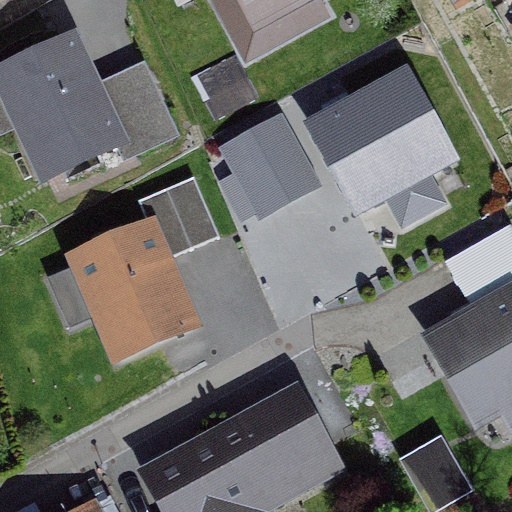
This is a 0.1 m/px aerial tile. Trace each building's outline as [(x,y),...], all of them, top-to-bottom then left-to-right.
[(244,0),(257,23),(299,0),(244,0)] [(118,143),(72,43),(0,76),(0,79),(46,177),(118,143)] [(357,211),(386,195),(403,226),(442,204),(425,174),(450,161),(406,78),(312,129),(357,211)] [(227,153),(261,215),(313,185),(279,124),(227,153)] [(149,228),(75,259),(118,359),(192,328),(164,262),(219,239),(194,179),(139,203),(149,228)] [(446,264),(476,316),(431,341),(477,423),(511,402),(511,231),(510,228),(446,264)] [(167,511),(258,511),(248,492),(325,450),(296,398),(149,478),(167,511)]
